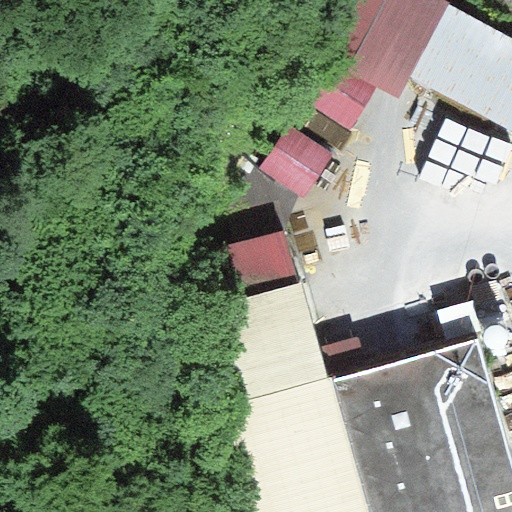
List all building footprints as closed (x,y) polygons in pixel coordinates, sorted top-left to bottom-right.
[(442,0),(334,0),(309,47),(331,59),(309,99),(349,121),(373,77),(397,90),(405,71),(438,8),(442,0)] [(511,45),(438,8),(405,71),(511,126),(511,45)] [(307,197),(333,153),(289,128),(264,171),(307,197)] [(327,374),(287,227),(188,254),(228,401),(327,374)] [(461,297),(413,311),(424,348),(472,334),(461,297)] [(258,511),(511,511),(511,444),(480,332),(472,334),(424,348),(327,374),(228,401),(258,511)]
